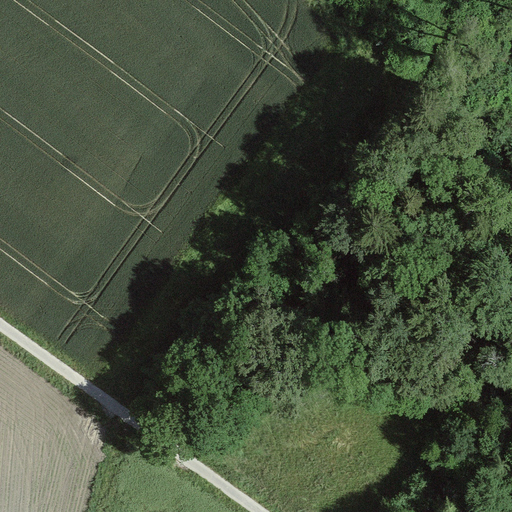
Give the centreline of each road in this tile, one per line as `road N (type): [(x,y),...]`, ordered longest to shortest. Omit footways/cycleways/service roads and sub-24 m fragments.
road 1 (track): [(0,321),(262,511)]
road 2 (track): [(393,511),(467,390),(511,363)]
